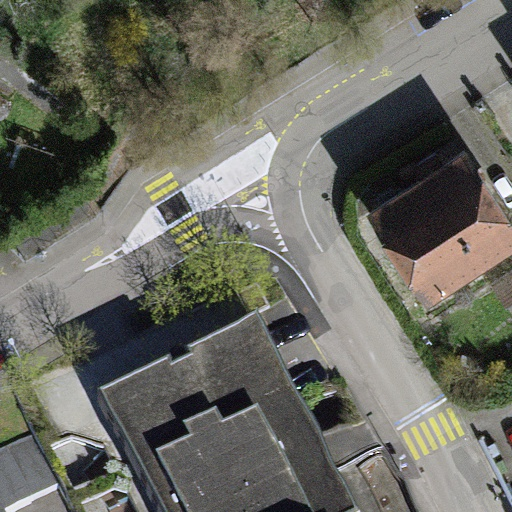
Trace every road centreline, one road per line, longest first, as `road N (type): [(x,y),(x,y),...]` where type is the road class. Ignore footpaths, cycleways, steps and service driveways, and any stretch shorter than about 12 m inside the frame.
road 1 (residential): [(0,334),(180,218),(305,227)]
road 2 (residential): [(305,227),(307,138),(511,13)]
road 3 (residential): [(462,511),(305,227)]
